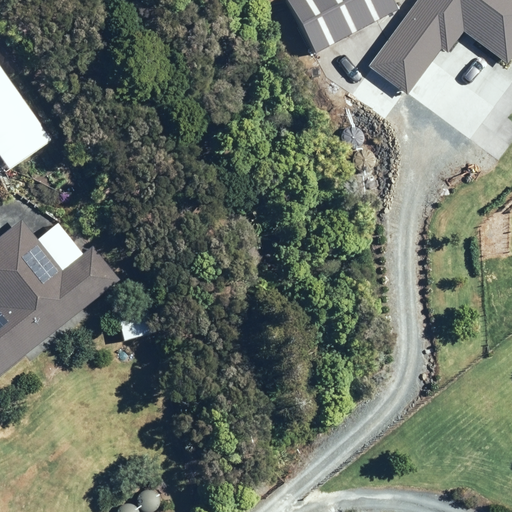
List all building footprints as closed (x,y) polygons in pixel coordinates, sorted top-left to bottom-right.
[(388,0),(284,0),(283,0),(314,58),(396,14),(388,0)] [(511,0),(416,0),(362,71),(400,100),(437,51),(445,57),(462,35),(506,69),(511,61),(511,0)] [(0,163),(6,172),(49,143),(0,71),(0,163)] [(0,376),(121,277),(94,244),(81,255),(54,222),(36,237),(19,216),(0,231),(0,376)] [(144,304),(114,311),(121,345),(151,338),(144,304)] [(152,511),(162,503),(148,484),(110,511),(152,511)]
